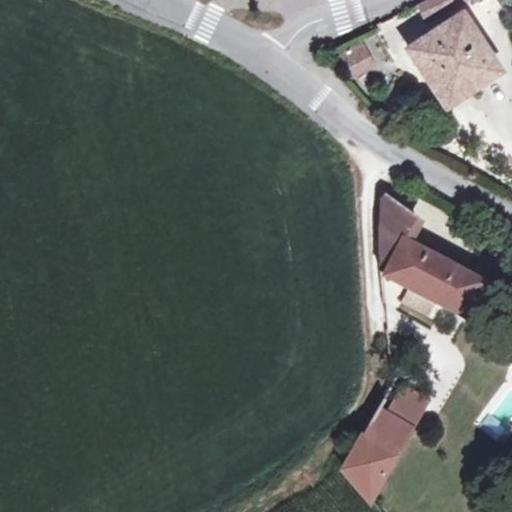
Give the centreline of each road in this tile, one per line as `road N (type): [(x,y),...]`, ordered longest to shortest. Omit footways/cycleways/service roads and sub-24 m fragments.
road 1 (residential): [(511,214),(375,138),(275,61)]
road 2 (unknown): [(374,356),(367,209),(375,138)]
road 3 (residential): [(156,0),(211,21),(275,61)]
road 4 (residential): [(388,0),(295,32),(275,61)]
